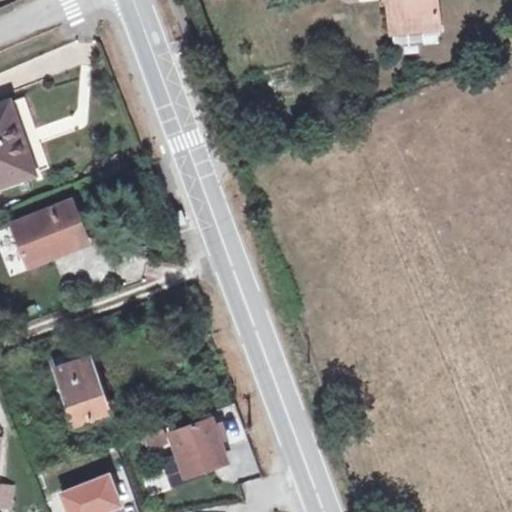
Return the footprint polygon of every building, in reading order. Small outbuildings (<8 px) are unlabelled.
[(388,0),(393,32),(439,25),(436,0),(388,0)] [(10,104),(0,107),(0,185),(34,175),(10,104)] [(72,203),(14,225),(30,263),(87,242),(72,203)] [(52,358),(56,370),(72,364),(68,353),(52,358)] [(56,370),(50,372),(69,426),(102,415),(83,360),(72,364),(56,370)] [(212,418),(171,433),(186,475),(227,460),(220,440),(215,427),(212,418)] [(222,424),(215,427),(220,440),(227,437),(222,424)] [(162,429),(144,435),(148,447),(166,441),(162,429)] [(113,481),(66,499),(70,511),(122,511),(125,511),(113,481)] [(0,488),(0,507),(9,508),(11,490),(0,488)]
